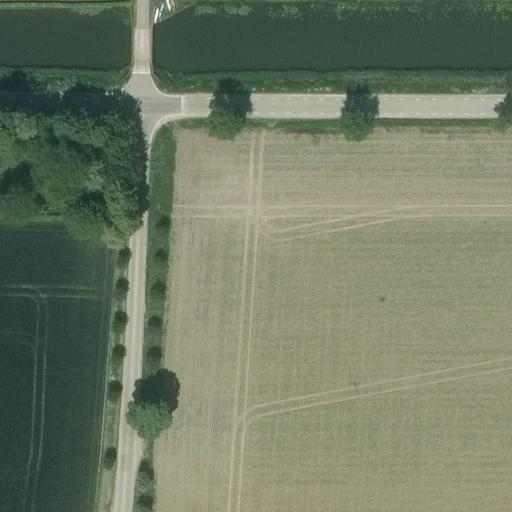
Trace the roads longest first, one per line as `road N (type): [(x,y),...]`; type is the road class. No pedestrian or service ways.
road 1 (unclassified): [(119,511),(141,105)]
road 2 (tertiary): [(511,107),(141,105)]
road 3 (tertiary): [(0,106),(141,105)]
